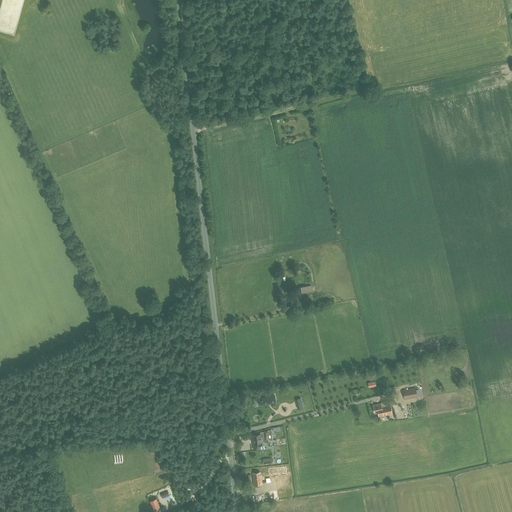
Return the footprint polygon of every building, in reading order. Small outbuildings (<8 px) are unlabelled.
[(404,400),(417,397),(415,387),(402,390),(404,400)] [(257,398),(258,405),(276,402),(274,395),(270,396),(257,398)] [(380,403),(373,405),(374,412),(378,411),(379,416),(392,413),(391,408),(390,404),(381,406),(380,403)] [(272,440),(271,430),(268,430),(268,431),(263,432),(264,438),(264,439),(269,438),(269,440),(272,440)] [(261,434),(252,435),(254,449),(258,448),(258,446),(262,445),(261,439),(264,438),(263,432),(260,432),(261,434)] [(274,449),(274,456),(273,456),(274,467),(271,467),(262,468),(263,477),(272,475),(272,477),(275,476),(279,500),(293,498),(288,454),(282,455),(281,448),(274,449)] [(261,482),(262,482),(261,475),(260,476),(260,472),(253,473),(254,484),(261,483),(261,482)] [(150,500),(154,510),(161,507),(156,498),(150,500)]
